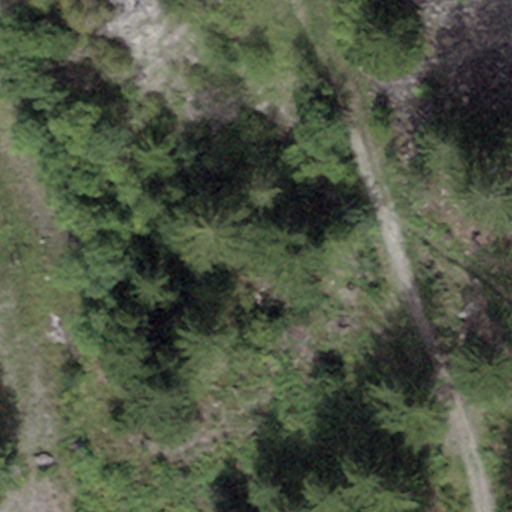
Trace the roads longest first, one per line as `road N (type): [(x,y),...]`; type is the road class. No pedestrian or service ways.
road 1 (track): [(472,511),(469,470),(386,224)]
road 2 (track): [(386,224),(303,0)]
